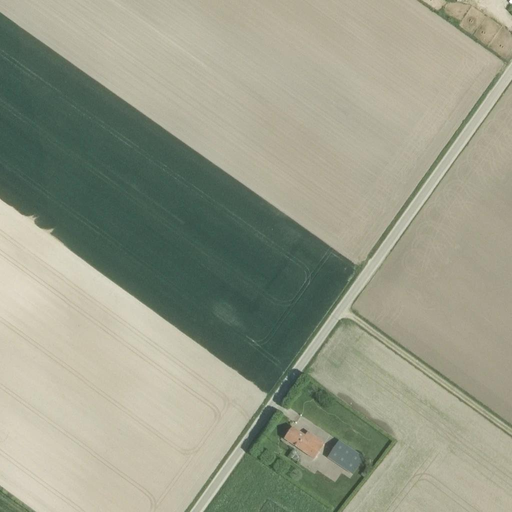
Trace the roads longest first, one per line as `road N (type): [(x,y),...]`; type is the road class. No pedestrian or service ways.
road 1 (unclassified): [(339,309),(511,69)]
road 2 (unclassified): [(195,511),(339,309)]
road 3 (unclassified): [(511,431),(339,309)]
